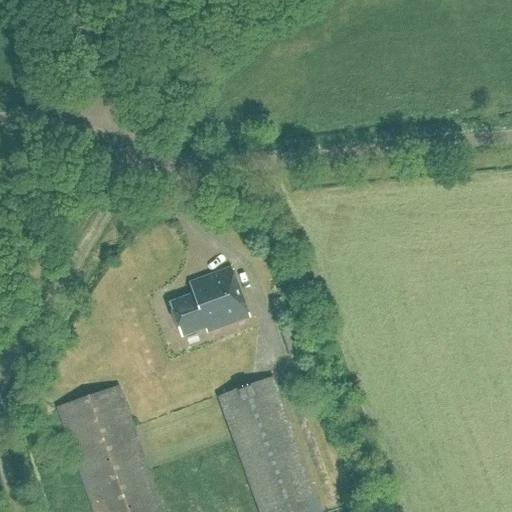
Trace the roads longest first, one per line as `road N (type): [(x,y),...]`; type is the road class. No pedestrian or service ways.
road 1 (track): [(30,511),(6,440),(10,391),(130,149)]
road 2 (unclassified): [(130,149),(181,169),(511,137)]
road 3 (unclassified): [(130,149),(67,0)]
road 4 (unclassified): [(0,122),(83,119),(130,149)]
